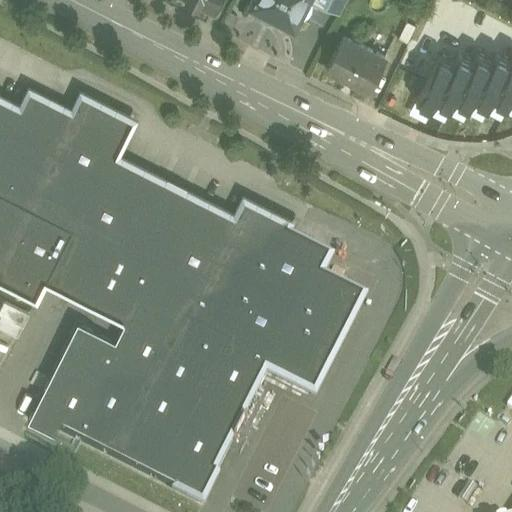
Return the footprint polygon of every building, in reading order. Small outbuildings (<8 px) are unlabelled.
[(192,0),(213,11),(217,0),(192,0)] [(251,0),(250,3),(294,25),(306,0),(251,0)] [(315,0),(340,13),(346,0),(315,0)] [(404,20),(396,36),(405,41),(413,25),(404,20)] [(386,56),(343,34),(326,67),(369,89),(386,56)] [(455,59),(436,97),(453,105),(476,58),(459,50),(455,59)] [(438,51),(415,97),(432,105),(436,97),(455,59),(438,51)] [(493,59),(474,97),(489,104),(493,96),(511,58),(511,57),(497,51),(493,59)] [(476,58),(456,98),(471,105),(474,97),(493,59),(479,52),(476,58)] [(511,58),(493,96),(509,104),(511,97),(511,58)] [(237,219),(180,190),(183,183),(170,177),(167,183),(110,154),(128,118),(84,96),(75,114),(32,92),(23,110),(0,98),(0,279),(37,298),(46,280),(47,281),(56,263),(96,284),(88,302),(124,320),(115,338),(78,319),(28,418),(202,506),(269,372),(312,393),(358,302),(315,281),(324,263),(281,241),(290,223),(246,201),(237,219)]
